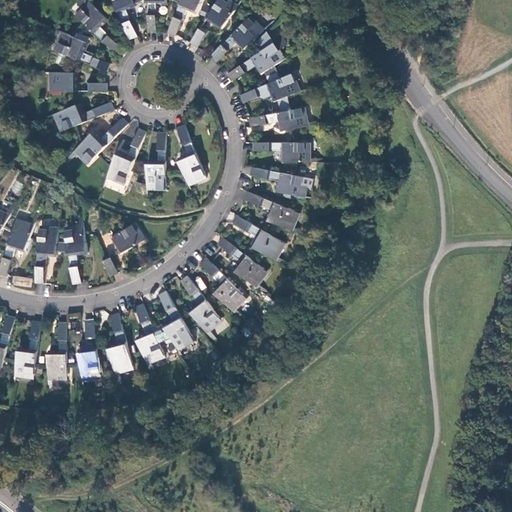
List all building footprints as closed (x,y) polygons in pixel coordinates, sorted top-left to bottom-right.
[(109,19),(90,0),(88,0),(76,12),(116,53),(122,47),(102,26),(109,19)] [(114,0),(130,39),(138,36),(127,8),(137,4),(136,1),(138,0),(114,0)] [(168,3),(168,0),(149,0),(149,32),(157,32),(158,3),(168,3)] [(197,12),(202,0),(182,0),(169,32),(177,36),(189,9),(197,12)] [(223,28),(239,4),(232,0),(219,0),(208,17),(223,28)] [(253,16),(212,56),(218,62),(239,42),(245,48),(266,28),(253,16)] [(203,25),(191,42),(198,47),(210,30),(203,25)] [(263,50),(276,42),(268,30),(257,41),(263,50)] [(89,43),(63,32),(55,48),(108,71),(112,63),(85,52),(89,43)] [(228,73),(233,80),(257,64),(263,73),(266,71),(268,75),(277,72),(274,65),(286,58),(276,42),(263,50),(228,73)] [(79,72),(51,72),(50,90),(79,90),(79,72)] [(277,72),(268,75),(271,82),(280,79),(277,72)] [(295,73),(280,79),(271,82),(242,93),(245,101),(263,94),(267,96),(273,93),(276,100),(281,98),(289,95),(302,90),(295,73)] [(88,90),(108,90),(108,82),(88,82),(88,90)] [(281,98),(284,111),(292,110),(289,95),(281,98)] [(81,103),(55,114),(62,131),(115,109),(112,101),(85,113),(81,103)] [(284,111),(250,117),(252,125),(281,120),(282,130),(310,125),(307,107),(292,110),(284,111)] [(95,131),(75,151),(88,165),(130,124),(123,118),(103,139),(95,131)] [(180,158),(190,184),(207,177),(186,124),(178,128),(189,155),(180,158)] [(118,152),(108,178),(125,185),(147,131),(139,128),(128,156),(118,152)] [(148,162),(148,189),(168,190),(167,132),(159,132),(159,161),(148,162)] [(313,143),(254,141),(255,149),(284,150),(284,160),(312,161),(313,143)] [(315,179),(254,166),(252,175),(281,181),(279,191),(285,192),(284,196),(291,197),(292,193),(307,196),(309,186),(313,187),(315,179)] [(302,212),(249,191),(246,199),(273,210),(269,220),(294,230),(302,212)] [(0,208),(0,235),(4,228),(11,214),(0,208)] [(253,246),(278,260),(288,244),(238,215),(234,222),(259,237),(253,246)] [(89,252),(83,216),(79,216),(80,225),(66,226),(74,284),(83,283),(80,253),(89,252)] [(27,250),(37,224),(18,218),(14,232),(0,272),(9,275),(18,247),(27,250)] [(137,223),(113,237),(123,253),(146,239),(137,223)] [(58,255),(61,227),(41,225),(40,240),(36,282),(45,283),(47,254),(58,255)] [(236,270),(258,287),(270,272),(224,237),(219,243),(242,262),(236,270)] [(112,254),(104,257),(111,276),(119,273),(112,254)] [(214,292),(234,312),(249,299),(208,257),(202,263),(223,284),(214,292)] [(12,286),(32,287),(32,277),(12,276),(12,286)] [(191,311),(208,333),(223,322),(189,276),(182,281),(194,297),(199,304),(191,311)] [(200,276),(195,279),(201,291),(206,288),(200,276)] [(166,326),(179,350),(196,341),(168,291),(161,296),(175,321),(166,326)] [(138,339),(148,364),(166,357),(144,303),(137,307),(148,334),(138,339)] [(112,360),(118,384),(121,384),(118,373),(134,368),(120,313),(112,315),(119,344),(109,346),(110,352),(112,360)] [(11,337),(17,318),(9,316),(3,335),(11,337)] [(97,340),(95,320),(86,321),(88,341),(97,340)] [(20,349),(16,376),(34,379),(42,322),(34,321),(30,350),(20,349)] [(49,351),(48,379),(68,379),(69,322),(61,322),(60,352),(49,351)] [(0,344),(0,372),(2,373),(9,346),(0,344)] [(79,350),(82,378),(102,376),(98,348),(79,350)]
